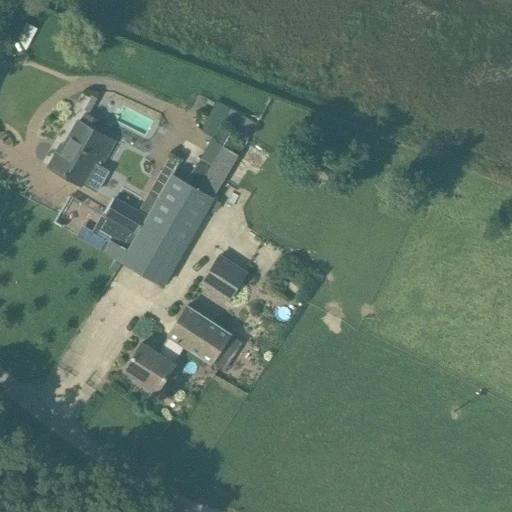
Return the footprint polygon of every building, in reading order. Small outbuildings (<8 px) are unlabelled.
[(77,121),(59,155),(53,155),(50,162),(52,167),(51,169),(80,185),(81,184),(96,193),(108,171),(93,163),(95,159),(101,163),(113,141),(97,133),(102,124),(84,114),(80,123),(77,121)] [(214,141),(223,146),(240,156),(248,142),(222,127),(221,126),(220,127),(214,141)] [(107,215),(97,233),(112,241),(104,254),(121,263),(147,217),(190,242),(215,198),(199,188),(187,182),(172,173),(180,160),(169,158),(138,212),(116,199),(107,215)] [(196,167),(187,182),(199,188),(207,173),(212,165),(201,158),(196,167)] [(147,217),(121,263),(164,288),(190,242),(147,217)] [(248,272),(220,254),(201,283),(229,302),(248,272)] [(169,337),(170,338),(185,349),(212,367),(232,338),(189,308),(169,337)] [(174,366),(185,349),(170,338),(158,355),(142,344),(124,371),(156,393),(175,366),(174,366)]
